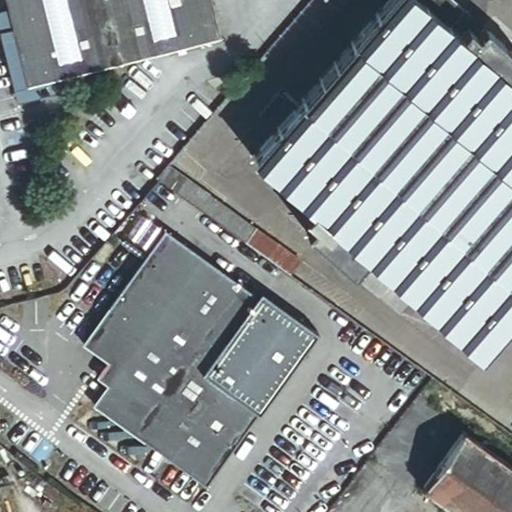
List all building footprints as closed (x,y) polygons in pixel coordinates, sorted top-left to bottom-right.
[(219,37),(210,0),(5,0),(8,11),(27,85),(63,76),(219,37)] [(461,35),(448,23),(420,0),(388,0),(252,157),(311,208),(320,216),(366,256),(389,276),(410,294),(480,355),(511,318),(511,79),(470,43),(461,35)] [(420,0),(448,23),(462,7),(453,0),(420,0)] [(0,39),(12,89),(27,85),(8,11),(0,13),(0,39)] [(495,35),(511,49),(511,32),(503,25),(495,35)] [(477,35),(470,43),(511,79),(511,49),(495,35),(485,26),(480,31),(477,35)] [(468,27),(461,35),(470,43),(477,35),(473,32),(468,27)] [(66,90),(63,76),(27,85),(12,89),(16,103),(66,90)] [(157,179),(288,274),(298,261),(167,166),(157,179)] [(314,223),(320,216),(311,208),(305,215),(314,223)] [(352,272),(366,256),(320,216),(314,223),(306,232),(352,272)] [(255,294),(165,229),(84,342),(109,360),(98,376),(108,384),(94,404),(206,484),(287,371),(255,349),(264,338),(237,319),(255,294)] [(375,292),(389,276),(366,256),(352,272),(375,292)] [(396,310),(410,294),(389,276),(375,292),(396,310)] [(511,511),(511,465),(465,432),(422,491),(452,511),(511,511)]
